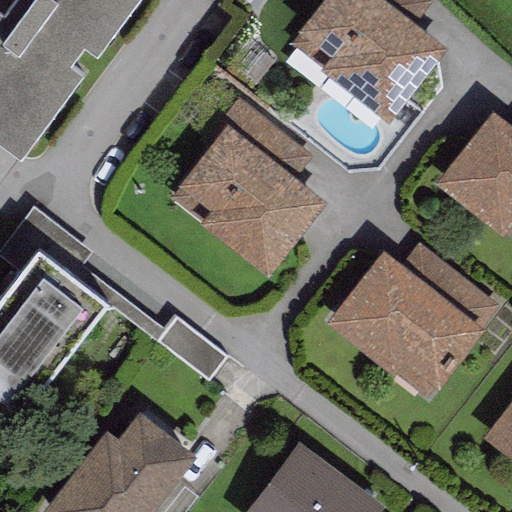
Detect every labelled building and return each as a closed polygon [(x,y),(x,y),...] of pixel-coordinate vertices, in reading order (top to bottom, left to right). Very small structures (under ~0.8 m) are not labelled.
[(0,25),(0,156),(18,171),(82,87),(70,78),(83,60),(97,71),(150,0),(1,0),(15,10),(2,27),(0,25)] [(409,29),(373,0),(327,0),(290,46),(324,73),(320,78),(388,131),(446,57),(409,29)] [(373,0),(409,29),(429,4),(423,0),(373,0)] [(224,129),(290,181),(307,160),(237,103),(220,125),(224,129)] [(492,118),(435,190),(501,244),(506,238),(511,242),(511,133),(509,131),(492,118)] [(197,229),(266,285),(327,210),(290,181),(224,129),(167,199),(200,225),(197,229)] [(32,210),(0,252),(0,259),(24,278),(39,258),(71,283),(81,271),(93,255),(32,210)] [(498,309),(418,247),(400,271),(479,335),(498,309)] [(109,312),(39,258),(24,278),(0,309),(0,436),(9,443),(109,312)] [(383,258),(326,330),(392,384),(397,378),(425,401),(433,393),(437,396),(482,338),(479,335),(400,271),(383,258)] [(158,345),(165,335),(81,271),(71,283),(109,312),(111,310),(158,345)] [(165,335),(158,345),(208,383),(226,359),(175,321),(165,335)] [(511,403),(480,444),(511,468),(511,403)] [(159,511),(196,467),(138,421),(116,449),(105,440),(48,511),(159,511)] [(381,511),(297,449),(250,511),(381,511)]
